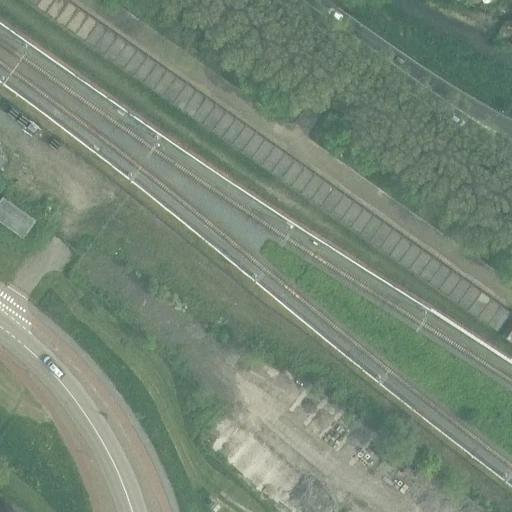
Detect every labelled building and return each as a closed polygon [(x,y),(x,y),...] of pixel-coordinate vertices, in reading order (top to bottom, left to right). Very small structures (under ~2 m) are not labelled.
[(38,0),(35,6),(44,13),(53,0),(38,0)] [(53,0),(44,13),(54,20),(68,0),(67,0),(53,0)] [(54,20),(64,27),(78,7),(68,0),(54,20)] [(64,27),(74,34),(88,14),(78,7),(64,27)] [(74,34),(84,41),(98,21),(88,14),(74,34)] [(84,41),(94,48),(107,28),(98,21),(84,41)] [(94,48),(103,55),(117,35),(107,28),(94,48)] [(103,55),(114,62),(127,42),(117,35),(103,55)] [(114,62),(123,68),(137,49),(127,42),(114,62)] [(123,68),(133,75),(147,56),(137,49),(123,68)] [(133,75),(143,82),(157,63),(147,56),(133,75)] [(143,82),(153,89),(167,70),(157,63),(143,82)] [(153,89),(163,96),(177,77),(167,70),(153,89)] [(163,96),(173,103),(186,84),(177,77),(163,96)] [(173,103),(182,110),(196,90),(186,84),(173,103)] [(182,110),(192,117),(206,97),(196,90),(182,110)] [(192,117),(202,124),(216,104),(206,97),(192,117)] [(202,124),(212,131),(226,111),(216,104),(202,124)] [(212,131),(222,138),(236,118),(226,111),(212,131)] [(222,138),(232,145),(245,125),(236,118),(222,138)] [(232,145),(241,152),(255,132),(245,125),(232,145)] [(241,152),(252,159),(266,139),(255,132),(241,152)] [(252,159),(261,166),(275,146),(266,139),(252,159)] [(261,166),(271,172),(285,153),(275,146),(261,166)] [(271,172),(281,179),(295,160),(285,153),(271,172)] [(281,179),(291,186),(305,167),(295,160),(281,179)] [(291,186),(301,193),(314,174),(305,167),(291,186)] [(301,193),(310,200),(324,180),(314,174),(301,193)] [(310,200),(320,207),(334,187),(324,180),(310,200)] [(320,207),(330,214),(344,194),(334,187),(320,207)] [(330,214),(340,221),(354,202),(344,194),(330,214)] [(0,198),(0,220),(23,237),(24,236),(36,219),(3,195),(0,198)] [(340,221),(350,228),(364,208),(354,202),(340,221)] [(350,228),(360,235),(374,215),(364,208),(350,228)] [(360,235),(370,242),(383,222),(374,215),(360,235)] [(370,242),(380,249),(393,229),(383,222),(370,242)] [(380,249),(389,256),(403,236),(393,229),(380,249)] [(389,256),(399,263),(413,243),(403,236),(389,256)] [(399,263),(409,269),(423,250),(413,243),(399,263)] [(409,269),(419,277),(433,257),(423,250),(409,269)] [(419,277),(429,283),(443,264),(433,257),(419,277)] [(429,283),(439,290),(453,271),(443,264),(429,283)] [(439,290),(449,297),(463,278),(453,271),(439,290)] [(459,304),(472,285),(463,278),(449,297),(459,304)] [(468,311),(482,291),(472,285),(459,304),(468,311)] [(478,318),(492,298),(482,291),(468,311),(478,318)] [(488,325),(501,305),(492,298),(478,318),(488,325)] [(497,331),(511,312),(501,305),(488,325),(497,331)] [(297,372),(273,402),(385,488),(408,458),(297,372)] [(194,443),(282,511),(343,511),(348,506),(221,408),(194,443)]
